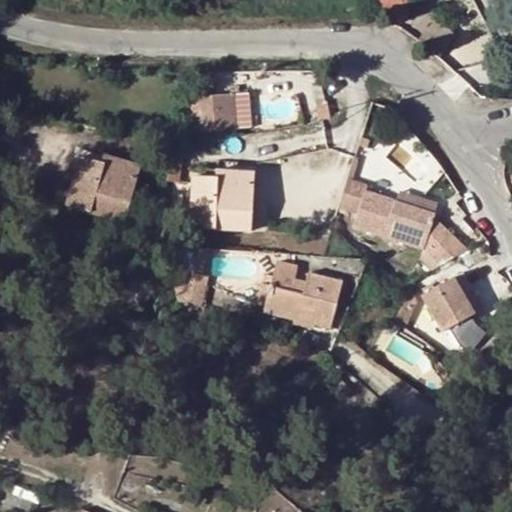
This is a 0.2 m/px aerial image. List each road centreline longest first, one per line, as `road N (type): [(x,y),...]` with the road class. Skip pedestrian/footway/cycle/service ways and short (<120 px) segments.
road 1 (residential): [(0,22),(90,44),(331,39),(409,72),(457,137)]
road 2 (track): [(119,511),(0,459)]
